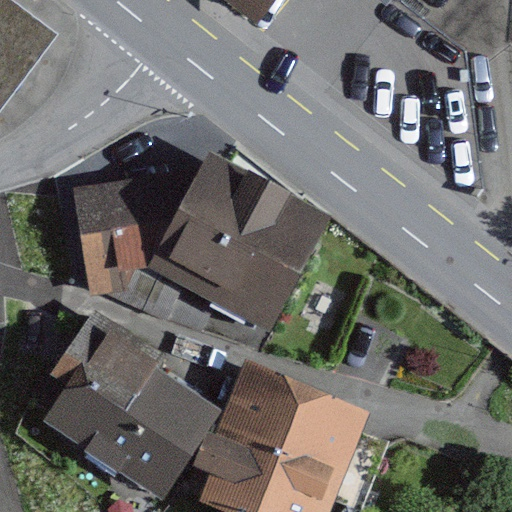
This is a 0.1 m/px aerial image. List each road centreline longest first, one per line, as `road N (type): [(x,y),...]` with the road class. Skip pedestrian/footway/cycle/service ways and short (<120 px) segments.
road 1 (primary): [(163,39),(511,314)]
road 2 (unclassified): [(163,39),(101,107),(0,170)]
